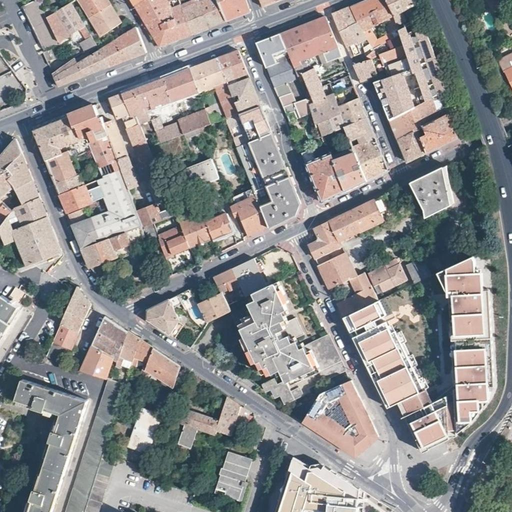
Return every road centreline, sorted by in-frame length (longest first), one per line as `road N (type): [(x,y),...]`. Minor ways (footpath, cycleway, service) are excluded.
road 1 (residential): [(121,313),(348,467)]
road 2 (residential): [(392,444),(292,231)]
road 3 (residential): [(21,118),(81,273),(121,313)]
road 4 (primary): [(511,202),(492,122),(441,0)]
road 5 (residential): [(316,219),(243,31)]
road 6 (residential): [(121,313),(292,231)]
road 7 (primary): [(511,379),(499,415),(469,444),(435,511)]
road 8 (tertiary): [(161,62),(21,118)]
